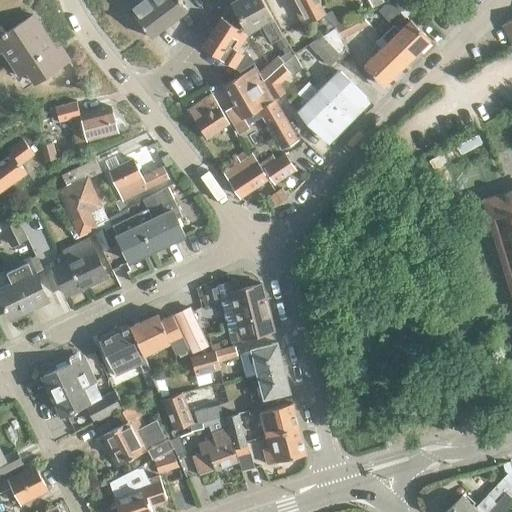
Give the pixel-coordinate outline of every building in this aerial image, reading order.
[(136,0),(127,7),(135,17),(151,38),(169,24),(150,0),(136,0)] [(187,10),(178,0),(150,0),(169,24),(187,10)] [(262,0),(241,0),(233,4),(248,31),(262,23),(271,40),(274,38),(280,48),(287,45),(281,35),(262,0)] [(303,25),(325,13),(317,0),(301,0),(305,7),(296,11),(303,25)] [(388,0),(406,18),(414,9),(405,0),(388,0)] [(335,26),(341,38),(369,24),(360,13),(335,26)] [(34,46),(47,37),(32,15),(5,33),(0,27),(0,26),(0,49),(9,43),(15,52),(31,41),(34,46)] [(511,17),(503,24),(511,42),(511,17)] [(237,50),(247,35),(221,18),(202,47),(235,68),(244,55),(237,50)] [(394,25),(382,37),(387,42),(408,62),(431,39),(411,19),(399,30),(394,25)] [(323,34),(308,44),(329,65),(342,53),(341,52),(345,48),(334,27),(324,34),(323,34)] [(31,41),(15,52),(18,57),(14,60),(22,72),(26,69),(35,82),(68,59),(63,52),(59,55),(47,37),(34,46),(31,41)] [(408,62),(387,42),(364,65),(384,85),(408,62)] [(250,70),(225,85),(235,103),(225,110),(233,124),(240,120),(245,128),(248,126),(248,124),(263,115),(267,113),(277,132),(274,134),(281,147),(297,138),(275,100),(263,80),(284,61),(277,55),(258,72),(255,67),(250,70)] [(283,64),(265,81),(275,99),(286,92),(281,84),(291,75),(292,76),(301,68),(294,55),(283,64)] [(320,91),(345,117),(366,96),(341,70),(320,91)] [(299,112),(324,137),(345,117),(320,91),(309,80),(297,92),(308,103),(299,112)] [(207,138),(230,124),(211,95),(189,109),(207,138)] [(80,114),(76,101),(49,108),(53,122),(68,118),(74,142),(117,130),(111,106),(80,114)] [(19,163),(33,153),(22,138),(7,148),(10,152),(0,159),(0,189),(25,171),(19,163)] [(45,160),(56,157),(52,141),(41,144),(45,160)] [(285,153),(275,160),(272,157),(259,166),(251,154),(249,155),(245,149),(236,155),(240,161),(223,171),(240,195),(267,177),(266,175),(269,173),(274,181),(295,168),(285,153)] [(60,191),(72,217),(73,216),(80,232),(93,226),(87,211),(99,205),(86,179),(101,172),(95,158),(68,171),(71,178),(65,181),(68,187),(60,191)] [(167,177),(161,165),(140,176),(131,158),(108,170),(123,199),(167,177)] [(113,225),(131,261),(184,233),(176,217),(182,214),(167,185),(143,199),(147,207),(132,215),(128,208),(111,218),(114,224),(113,225)] [(287,196),(281,187),(269,195),(275,204),(287,196)] [(511,190),(484,199),(511,290),(511,190)] [(0,221),(0,223),(11,246),(28,238),(16,213),(0,221)] [(93,232),(102,250),(113,244),(103,226),(93,232)] [(80,288),(105,276),(87,239),(63,250),(68,260),(54,267),(65,290),(78,284),(80,288)] [(0,296),(9,316),(47,299),(28,259),(5,270),(11,282),(0,287),(0,296)] [(274,329),(267,306),(261,284),(239,290),(236,281),(216,287),(232,341),(233,341),(242,338),(274,329)] [(203,346),(185,307),(172,313),(190,352),(203,346)] [(143,351),(145,355),(171,342),(176,354),(188,348),(172,315),(161,320),(157,313),(132,326),(143,351)] [(143,351),(132,326),(99,341),(111,366),(143,351)] [(257,373),(283,366),(277,342),(251,348),(257,373)] [(218,361),(238,355),(235,344),(191,357),(194,370),(219,363),(218,361)] [(81,387),(94,381),(83,357),(44,376),(62,414),(88,401),(81,387)] [(145,373),(152,369),(147,359),(140,363),(145,373)] [(283,366),(257,373),(263,398),(290,391),(283,366)] [(161,400),(173,430),(194,422),(182,392),(161,400)] [(112,393),(87,406),(94,420),(119,407),(112,393)] [(155,419),(142,426),(137,417),(143,414),(137,403),(117,414),(122,424),(102,434),(118,464),(148,449),(153,458),(174,448),(169,438),(166,440),(155,419)] [(266,435),(298,426),(292,403),(260,411),(266,435)] [(199,424),(223,417),(219,404),(194,410),(197,421),(190,423),(191,429),(200,427),(199,424)] [(239,413),(225,416),(230,440),(233,448),(246,445),(239,413)] [(298,426),(266,435),(269,447),(263,448),(267,464),(306,454),(298,426)] [(201,451),(192,454),(199,473),(237,460),(236,455),(233,448),(230,440),(227,429),(211,434),(213,438),(198,443),(201,451)] [(179,435),(170,439),(177,455),(186,452),(179,435)] [(246,445),(233,448),(236,455),(248,452),(246,445)] [(0,474),(22,463),(16,451),(4,457),(0,449),(0,474)] [(174,453),(154,459),(159,473),(178,467),(174,453)] [(20,504),(48,489),(35,464),(0,482),(0,490),(1,492),(11,487),(20,504)] [(143,466),(109,483),(115,498),(119,511),(152,511),(150,504),(168,498),(161,480),(151,483),(143,466)] [(485,511),(505,491),(511,497),(511,476),(508,473),(475,507),(462,495),(445,511),(485,511)] [(503,511),(511,503),(511,497),(505,491),(485,511),(503,511)]
